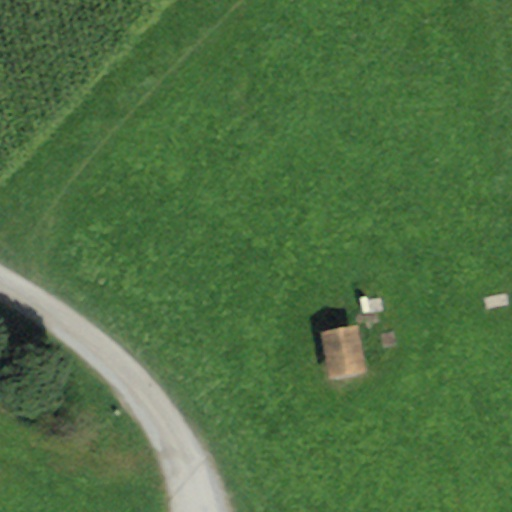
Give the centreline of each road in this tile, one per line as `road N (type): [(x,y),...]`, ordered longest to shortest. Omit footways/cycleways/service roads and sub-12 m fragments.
road 1 (track): [(238,0),(52,210),(1,282)]
road 2 (track): [(196,511),(176,442),(138,390),(82,338),(0,282)]
